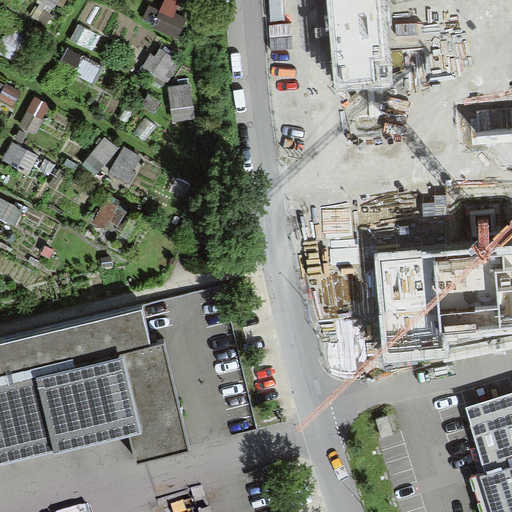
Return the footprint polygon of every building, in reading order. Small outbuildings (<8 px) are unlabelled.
[(180,10),(184,0),(169,0),(158,27),(183,37),(192,15),(180,10)] [(511,0),(325,0),(333,90),(352,89),(354,107),(363,190),(381,369),(511,343),(511,0)] [(171,82),(184,60),(162,46),(149,68),(171,82)] [(177,120),(198,119),(196,84),(175,85),(177,120)] [(106,173),(124,146),(108,136),(90,163),(106,173)] [(129,146),(113,171),(131,183),(147,157),(129,146)] [(136,304),(0,336),(0,459),(125,430),(131,458),(193,444),(169,343),(147,349),(136,304)] [(511,511),(511,385),(466,401),(488,466),(478,469),(491,508),(492,511),(511,511)] [(145,499),(149,511),(207,511),(198,482),(145,499)]
